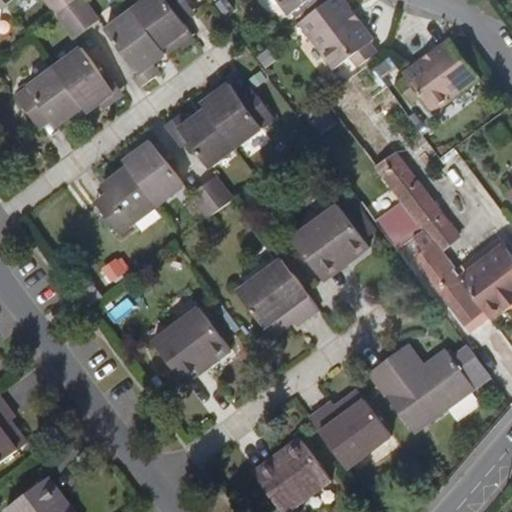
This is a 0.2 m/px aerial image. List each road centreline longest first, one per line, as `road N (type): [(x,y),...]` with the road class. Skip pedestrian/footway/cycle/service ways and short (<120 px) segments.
road 1 (residential): [(0,217),(227,47)]
road 2 (residential): [(154,487),(378,317)]
road 3 (residential): [(154,487),(0,283)]
